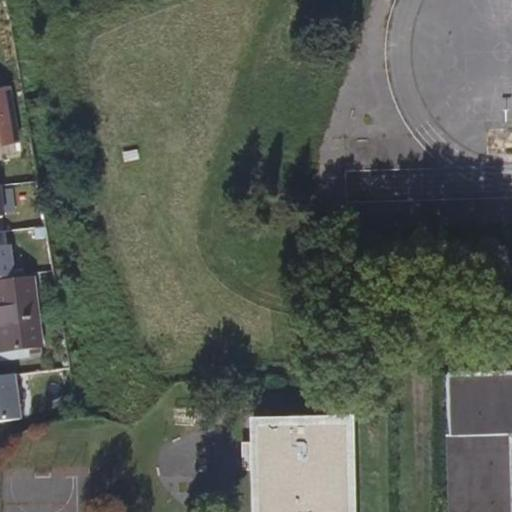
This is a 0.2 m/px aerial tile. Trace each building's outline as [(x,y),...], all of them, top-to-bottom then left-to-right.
[(0,145),(19,142),(10,86),(0,87),(0,145)] [(35,240),(31,214),(0,218),(0,250),(0,251),(0,248),(0,245),(30,241),(35,240)] [(45,347),(34,278),(36,277),(30,241),(0,245),(0,248),(0,251),(5,283),(0,283),(0,364),(12,363),(12,361),(30,358),(30,356),(43,354),(42,348),(45,347)] [(511,511),(511,383),(448,386),(452,511),(511,511)] [(251,431),(251,511),(340,511),(339,429),(251,431)]
